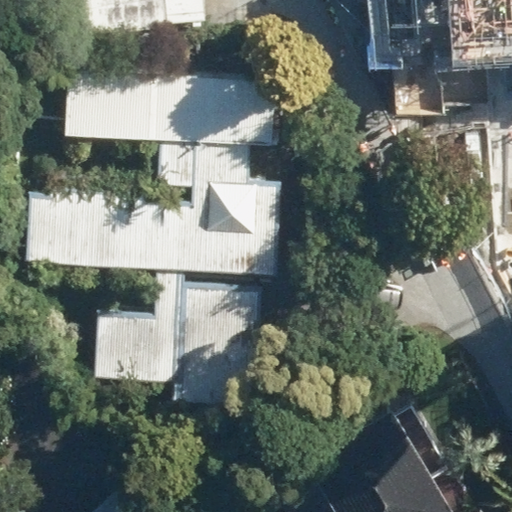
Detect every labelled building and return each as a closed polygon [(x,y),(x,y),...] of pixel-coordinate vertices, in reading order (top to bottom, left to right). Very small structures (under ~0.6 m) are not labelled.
[(511,0),(458,0),(460,50),(511,47),(511,0)] [(169,127),(168,166),(48,162),(46,242),(290,250),(292,170),(262,169),(265,61),(76,55),(74,124),(169,127)] [(266,406),(276,267),(164,258),(161,305),(98,300),(91,393),(266,406)] [(382,502),(365,511),(511,511),(511,502),(417,367),(330,427),(382,502)] [(171,511),(128,468),(83,511),(171,511)]
